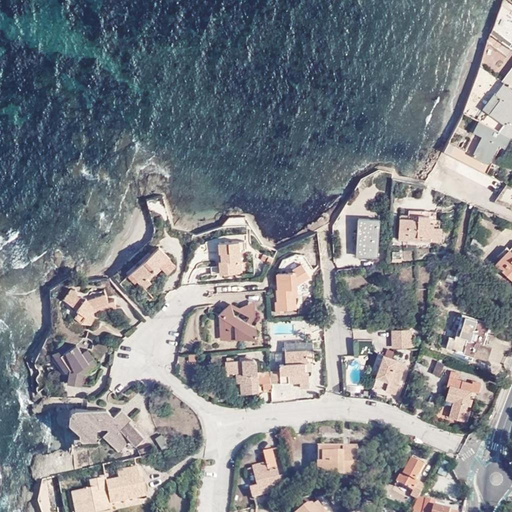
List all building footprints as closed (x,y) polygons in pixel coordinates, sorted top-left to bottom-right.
[(511,65),(502,78),(506,81),(511,85),(511,65)] [(511,85),(506,81),(497,93),(503,97),(493,112),(506,122),(500,130),(511,136),(511,85)] [(503,97),(497,93),(496,92),(485,108),(493,112),(503,97)] [(489,116),(467,102),(464,109),(482,119),(486,121),(489,116)] [(460,160),(477,168),(482,171),(498,142),(504,147),(511,136),(500,130),(486,121),(482,119),(476,129),(484,134),(474,152),(449,138),(443,149),(460,160)] [(416,220),(398,218),(397,232),(407,233),(407,238),(418,239),(419,236),(439,238),(440,228),(433,228),(433,224),(428,223),(429,216),(417,215),(416,220)] [(380,222),(360,220),(356,256),(376,258),(380,222)] [(245,241),(219,243),(219,254),(222,253),(222,262),(220,262),(221,276),(242,273),(240,252),(247,251),(245,241)] [(509,272),(511,274),(511,241),(496,258),(509,272)] [(161,248),(136,271),(142,276),(138,280),(147,289),(154,284),(149,278),(162,267),(168,274),(177,266),(170,257),(171,257),(161,248)] [(398,252),(390,252),(389,262),(399,262),(399,259),(398,258),(398,252)] [(293,271),(279,273),(279,286),(282,286),(282,289),(279,289),(279,297),(283,297),(283,300),(277,300),(277,312),(284,312),(284,309),(296,308),(295,298),(297,296),(296,283),(310,274),(302,262),(294,268),(293,268),(293,271)] [(132,274),(138,280),(142,276),(136,271),(132,274)] [(508,284),(511,280),(511,274),(509,272),(503,278),(508,284)] [(72,288),(65,299),(74,307),(78,309),(79,312),(79,316),(75,318),(79,321),(84,324),(90,325),(94,325),(101,314),(118,308),(115,298),(112,299),(110,294),(93,299),(89,300),(87,299),(79,294),(79,291),(72,288)] [(240,315),(235,301),(225,314),(229,318),(229,325),(234,329),(235,338),(242,337),(246,330),(249,332),(249,337),(261,336),(260,331),(257,328),(259,325),(255,323),(240,315)] [(246,307),(235,301),(240,315),(255,323),(260,316),(260,301),(246,307)] [(454,339),(449,337),(446,347),(487,359),(491,343),(484,341),(489,320),(464,313),(459,332),(457,331),(454,339)] [(229,318),(225,314),(226,338),(235,338),(234,329),(229,325),(229,318)] [(410,328),(392,329),(392,346),(409,346),(410,328)] [(79,338),(61,350),(70,365),(72,366),(70,377),(85,379),(87,368),(100,358),(90,344),(85,347),(79,338)] [(287,343),(287,351),(308,350),(314,350),(314,349),(314,342),(287,343)] [(70,365),(61,350),(49,352),(62,371),(70,365)] [(282,364),(281,371),(282,384),(302,383),(302,388),(311,388),(310,373),(306,373),(301,373),(301,362),(306,362),(309,362),(308,350),(287,351),(287,353),(287,363),(282,363),(282,364)] [(278,364),(282,364),(282,363),(287,363),(287,353),(278,353),(278,364)] [(405,361),(384,354),(374,384),(395,392),(405,361)] [(244,392),(262,391),(262,373),(261,358),(229,359),(229,373),(244,372),(244,392)] [(445,364),(438,361),(433,374),(440,376),(445,364)] [(281,371),(272,371),(272,372),(272,384),(282,384),(281,371)] [(262,391),(273,391),(272,384),(272,372),(262,373),(262,391)] [(470,398),(471,392),(478,395),(481,384),(473,382),(473,385),(458,381),(460,374),(451,372),(447,386),(450,387),(448,395),(456,397),(455,402),(450,418),(460,420),(463,412),(466,413),(468,406),(470,398)] [(78,404),(71,411),(84,422),(88,423),(90,439),(101,438),(100,420),(100,419),(104,420),(108,422),(111,425),(106,430),(120,444),(127,436),(124,434),(127,431),(137,441),(146,432),(129,416),(132,412),(122,403),(113,411),(112,404),(100,404),(100,409),(95,408),(89,404),(78,404)] [(172,445),(164,433),(159,437),(167,448),(172,445)] [(360,446),(314,445),(314,473),(353,472),(353,462),(360,462),(360,446)] [(273,451),(264,452),(264,463),(252,465),(253,485),(246,486),(247,495),(277,493),(277,487),(280,487),(279,479),(275,479),(273,451)] [(417,499),(424,485),(415,482),(423,464),(408,459),(402,474),(398,472),(393,483),(410,490),(408,495),(417,499)] [(439,472),(446,475),(452,463),(444,460),(439,472)] [(114,480),(111,481),(114,505),(143,500),(144,500),(140,480),(136,481),(134,470),(114,473),(114,480)] [(105,492),(103,482),(103,480),(86,483),(87,491),(94,489),(95,494),(105,492)] [(114,505),(111,481),(103,482),(105,492),(95,494),(94,489),(87,491),(75,493),(78,511),(110,511),(110,506),(114,505)] [(78,511),(75,493),(68,495),(70,511),(78,511)] [(423,503),(418,502),(415,511),(417,511),(454,511),(455,510),(434,506),(435,500),(425,497),(423,503)] [(300,503),(296,508),(300,511),(327,511),(317,502),(314,504),(311,502),(308,501),(304,501),(300,503)]
